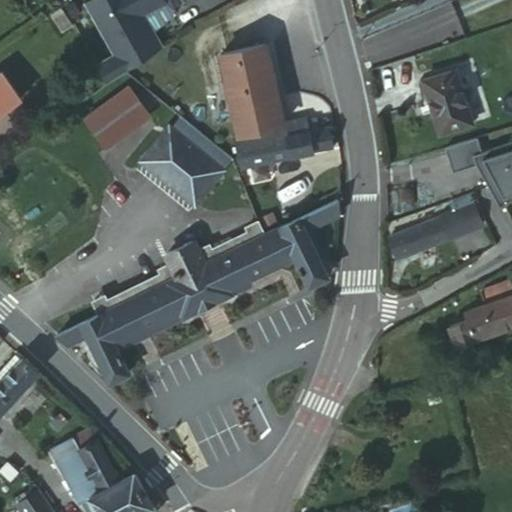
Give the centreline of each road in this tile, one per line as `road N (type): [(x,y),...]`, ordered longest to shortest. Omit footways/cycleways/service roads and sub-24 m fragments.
road 1 (secondary): [(330,0),(363,174),(350,329)]
road 2 (residential): [(200,511),(165,465),(0,307)]
road 3 (secondary): [(350,329),(266,509)]
road 4 (unclassified): [(350,329),(511,248)]
